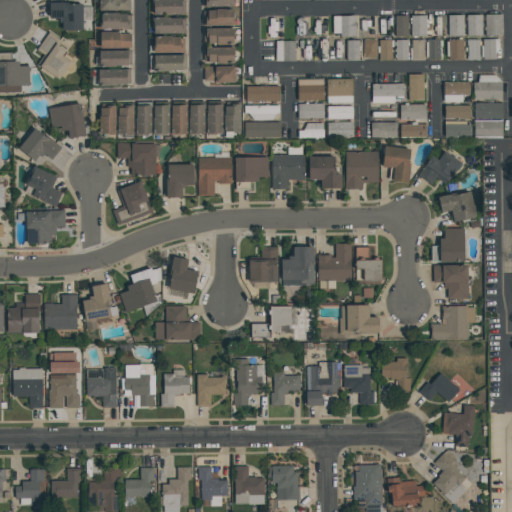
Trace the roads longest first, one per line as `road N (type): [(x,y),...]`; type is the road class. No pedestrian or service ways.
road 1 (residential): [(0,267),(93,261),(158,234),(221,221),(403,223)]
road 2 (residential): [(0,440),(401,439)]
